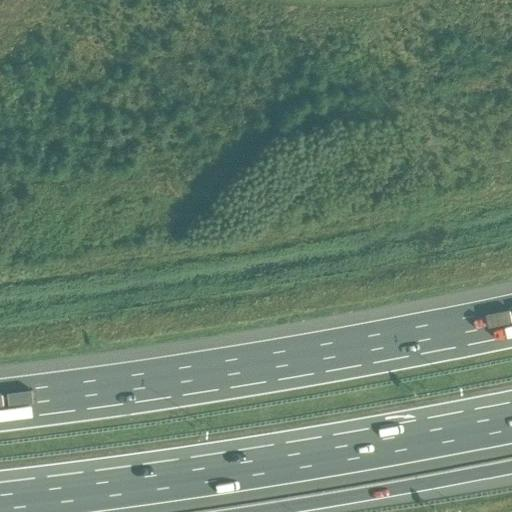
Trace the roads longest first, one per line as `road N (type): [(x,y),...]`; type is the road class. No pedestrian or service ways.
road 1 (motorway): [(511,321),(0,407)]
road 2 (motorway): [(0,494),(266,459),(511,413)]
road 3 (motorway): [(275,511),(511,471)]
